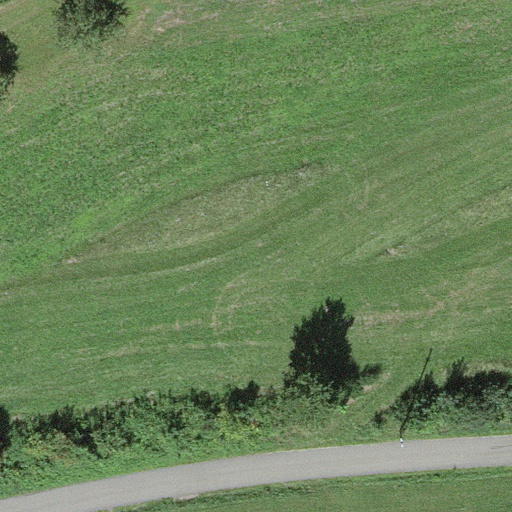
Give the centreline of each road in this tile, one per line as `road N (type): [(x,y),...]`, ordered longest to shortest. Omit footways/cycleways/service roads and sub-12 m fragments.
road 1 (track): [(49,511),(216,481),(511,459)]
road 2 (track): [(281,476),(405,373)]
